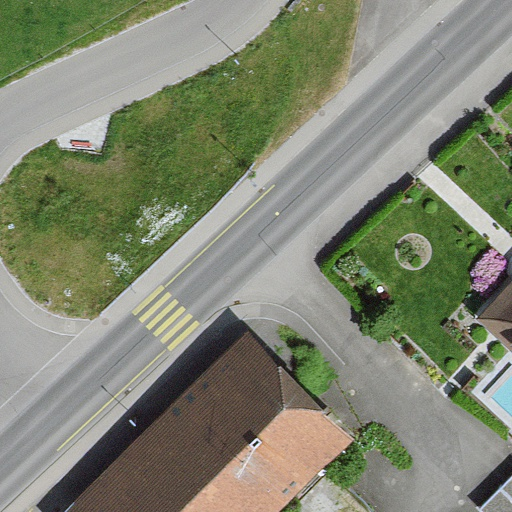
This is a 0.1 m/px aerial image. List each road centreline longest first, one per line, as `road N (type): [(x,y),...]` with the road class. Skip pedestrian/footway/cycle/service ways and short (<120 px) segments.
road 1 (secondary): [(238,252),(504,0)]
road 2 (residential): [(458,456),(238,252)]
road 3 (residential): [(0,129),(242,0)]
road 4 (secondary): [(59,413),(238,252)]
